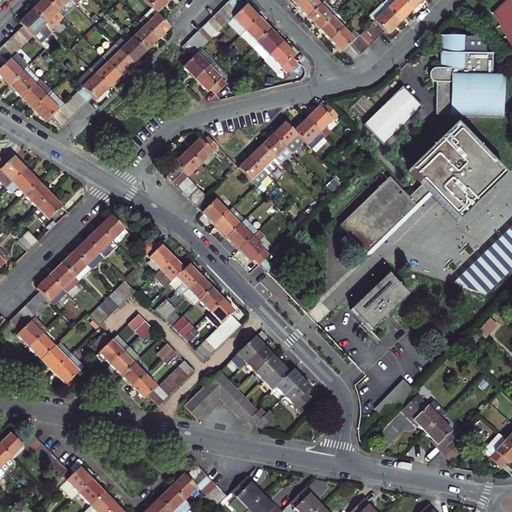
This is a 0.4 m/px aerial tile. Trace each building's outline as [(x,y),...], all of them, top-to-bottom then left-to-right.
[(43,0),(31,12),(50,31),(63,19),(43,0)] [(43,0),(63,19),(75,7),(68,0),(43,0)] [(142,0),(153,11),(157,14),(169,2),(167,0),(142,0)] [(243,10),(233,0),(232,0),(227,5),(238,15),(243,10)] [(245,33),(259,19),(246,6),(248,5),(243,0),(233,0),(243,10),(238,15),(232,20),(228,24),(240,37),(245,33)] [(304,0),(297,7),(308,19),(322,5),(317,0),(304,0)] [(338,12),(327,0),(322,5),(308,19),(319,30),(333,16),(338,12)] [(413,11),(402,0),(386,0),(383,4),(401,22),(413,11)] [(402,0),(413,11),(423,0),(402,0)] [(511,0),(505,0),(508,3),(494,17),(511,50),(511,0)] [(383,4),(370,17),(374,21),(384,32),(388,35),(401,22),(383,4)] [(238,15),(227,5),(222,10),(232,20),(238,15)] [(228,24),(232,20),(222,10),(217,15),(227,25),(228,24)] [(171,29),(157,14),(153,11),(140,23),(144,27),(158,41),(171,29)] [(31,12),(19,24),(22,27),(33,38),(38,43),(50,31),(31,12)] [(227,25),(217,15),(212,20),(222,30),(227,26),(227,25)] [(97,20),(93,16),(89,21),(93,24),(97,20)] [(331,42),(345,28),(333,16),(319,30),(331,42)] [(271,32),(259,19),(245,33),(257,45),(271,32)] [(222,30),(212,20),(207,24),(217,35),(222,30)] [(108,26),(104,21),(98,26),(103,31),(108,26)] [(384,32),(374,21),(369,27),(379,37),(384,32)] [(217,35),(207,24),(202,30),(212,40),(214,38),(217,35)] [(28,43),(33,38),(22,27),(17,32),(28,43)] [(131,39),(146,53),(158,41),(144,27),(131,39)] [(379,37),(369,27),(364,31),(375,42),(379,37)] [(356,39),(345,28),(331,42),(342,54),(344,51),(350,46),(355,41),(356,39)] [(212,40),(202,30),(197,35),(207,45),(212,40)] [(94,34),(90,31),(85,36),(88,40),(94,34)] [(375,42),(364,31),(359,37),(370,47),(375,42)] [(28,43),(17,32),(12,37),(23,48),(28,43)] [(269,58),(283,44),(271,32),(257,45),(252,49),(265,62),(269,58)] [(245,33),(240,37),(252,49),(257,45),(245,33)] [(207,45),(197,35),(192,39),(202,50),(207,45)] [(18,53),(23,48),(12,37),(7,42),(18,53)] [(359,37),(356,39),(355,41),(365,52),(370,47),(359,37)] [(432,84),(434,84),(436,85),(435,116),(504,118),(505,77),(493,77),(493,56),(465,55),(466,38),(441,37),(440,70),(436,70),(433,71),(430,73),(429,76),(429,79),(431,82),(432,84)] [(146,53),(131,39),(125,45),(120,40),(114,46),(133,65),(146,53)] [(202,50),(192,39),(187,44),(197,55),(200,52),(202,50)] [(365,52),(355,41),(350,46),(360,56),(365,52)] [(7,42),(1,47),(12,59),(14,57),(18,53),(7,42)] [(197,55),(187,44),(181,49),(192,60),(197,55)] [(293,60),(295,57),(283,44),(269,58),(281,70),(287,76),(298,65),(293,60)] [(114,46),(102,58),(121,78),(133,65),(114,46)] [(360,56),(350,46),(344,51),(354,62),(360,56)] [(12,59),(1,47),(0,48),(0,55),(7,63),(12,59)] [(200,52),(197,55),(192,60),(182,69),(195,82),(213,64),(200,52)] [(51,61),(45,56),(42,59),(47,64),(51,61)] [(27,69),(14,57),(12,59),(7,63),(2,68),(0,65),(0,77),(9,87),(27,69)] [(121,78),(102,58),(89,70),(108,90),(121,78)] [(281,70),(269,58),(265,62),(264,63),(276,75),(281,70)] [(225,77),(213,64),(195,82),(207,95),(211,91),(216,97),(227,87),(221,81),(225,77)] [(21,100),(39,82),(27,69),(9,87),(21,100)] [(89,70),(77,83),(83,89),(92,99),(96,102),(108,90),(89,70)] [(52,94),(39,82),(21,100),(33,112),(46,99),(52,94)] [(87,104),(92,99),(83,89),(77,94),(87,104)] [(364,126),(375,138),(383,146),(421,109),(402,89),(375,115),(364,126)] [(62,109),(64,107),(52,94),(46,99),(58,112),(62,109)] [(72,99),(82,109),(87,104),(77,94),(72,99)] [(56,113),(58,112),(46,99),(33,112),(44,124),(52,117),(56,113)] [(82,109),(72,99),(67,103),(77,114),(82,109)] [(77,114),(67,103),(64,107),(62,109),(71,119),(77,114)] [(320,134),(325,139),(330,134),(325,128),(338,116),(327,105),(322,111),(319,108),(309,118),(306,120),(320,134)] [(66,124),(71,119),(62,109),(58,112),(56,113),(66,124)] [(66,124),(56,113),(52,117),(62,128),(66,124)] [(307,146),(320,134),(306,120),(293,132),(303,142),(307,146)] [(293,132),(285,123),(272,136),(290,154),(303,142),(293,132)] [(505,177),(456,127),(409,172),(421,184),(434,198),(458,222),(505,177)] [(307,146),(312,151),(325,139),(320,134),(307,146)] [(279,165),(290,154),(272,136),(261,147),(274,160),(279,165)] [(202,143),(200,140),(186,153),(199,167),(219,148),(208,137),(202,143)] [(279,165),(274,160),(261,147),(249,158),(262,171),(267,176),(279,165)] [(174,165),(176,167),(182,174),(187,179),(199,167),(186,153),(174,165)] [(0,183),(3,187),(24,167),(14,157),(5,165),(0,159),(0,183)] [(262,171),(249,158),(238,169),(251,182),(262,171)] [(18,196),(22,192),(35,179),(24,167),(3,187),(12,195),(14,193),(18,196)] [(165,178),(171,184),(182,174),(176,167),(165,178)] [(256,187),(267,176),(262,171),(251,182),(255,187),(256,187)] [(171,184),(177,189),(187,179),(182,174),(171,184)] [(22,192),(34,204),(48,191),(35,179),(22,192)] [(177,189),(182,194),(192,184),(187,179),(177,189)] [(342,186),(335,179),(326,187),(333,194),(342,186)] [(390,180),(374,195),(396,220),(413,204),(407,197),(390,180)] [(187,199),(197,189),(192,184),(182,194),(187,199)] [(421,184),(407,197),(413,204),(396,220),(363,251),(346,233),(338,241),(362,266),(434,198),(421,184)] [(187,199),(192,204),(202,194),(197,189),(187,199)] [(48,191),(34,204),(29,210),(45,225),(63,207),(48,191)] [(196,209),(207,199),(202,194),(192,204),(196,209)] [(346,233),(363,251),(396,220),(374,195),(340,227),(346,233)] [(207,199),(196,209),(202,215),(212,204),(207,199)] [(202,215),(214,227),(229,212),(217,200),(212,204),(202,215)] [(247,219),(235,207),(229,212),(214,227),(226,239),(247,219)] [(129,237),(110,218),(98,230),(117,249),(129,237)] [(239,252),(253,237),(259,232),(247,219),(226,239),(239,252)] [(98,230),(86,242),(100,256),(104,260),(105,261),(117,249),(98,230)] [(17,236),(27,246),(31,241),(22,231),(17,236)] [(277,250),(259,232),(253,237),(272,255),(277,250)] [(21,252),(27,246),(17,236),(11,241),(21,252)] [(272,255),(253,237),(239,252),(251,264),(254,261),(260,267),(272,255)] [(139,250),(145,255),(155,246),(149,240),(139,250)] [(100,256),(86,242),(74,254),(87,268),(100,256)] [(145,255),(161,271),(173,260),(162,248),(160,250),(155,246),(145,255)] [(91,272),(87,268),(74,254),(61,267),(79,285),(91,272)] [(100,256),(87,268),(91,272),(104,260),(100,256)] [(167,289),(169,287),(185,272),(173,260),(161,271),(155,277),(167,289)] [(67,297),(79,285),(61,267),(49,279),(63,293),(67,297)] [(184,295),(201,279),(189,267),(185,272),(169,287),(181,299),(184,295)] [(410,297),(390,277),(354,312),(373,332),(410,297)] [(50,305),(63,293),(49,279),(37,291),(40,294),(50,305)] [(200,302),(213,290),(201,279),(184,295),(196,307),(200,302)] [(118,289),(128,299),(134,294),(123,283),(118,289)] [(128,299),(118,289),(113,293),(123,304),(128,299)] [(224,302),(213,290),(200,302),(212,314),(224,302)] [(50,305),(54,309),(67,297),(63,293),(50,305)] [(118,309),(123,304),(113,293),(112,294),(108,298),(118,309)] [(45,310),(50,305),(40,294),(35,299),(45,310)] [(113,314),(118,309),(108,298),(102,303),(113,314)] [(35,299),(30,304),(41,315),(45,310),(35,299)] [(172,307),(167,302),(156,312),(162,317),(172,307)] [(232,316),(235,313),(224,302),(212,314),(206,320),(217,331),(222,326),(227,321),(232,316)] [(97,309),(108,319),(113,314),(102,303),(100,306),(97,309)] [(30,304),(25,309),(35,320),(36,320),(41,315),(30,304)] [(176,314),(177,313),(172,307),(162,317),(167,323),(176,314)] [(30,325),(31,324),(35,320),(25,309),(20,314),(30,325)] [(108,319),(97,309),(92,313),(103,324),(108,319)] [(103,324),(92,313),(88,318),(94,325),(98,329),(103,324)] [(20,314),(15,319),(25,330),(30,325),(20,314)] [(176,314),(167,323),(173,329),(182,320),(176,314)] [(237,331),(242,327),(232,316),(227,321),(237,331)] [(139,317),(128,327),(135,334),(145,323),(139,317)] [(182,320),(173,329),(179,334),(190,324),(184,318),(182,320)] [(15,319),(9,324),(20,335),(25,330),(15,319)] [(35,320),(31,324),(43,337),(48,332),(36,320),(35,320)] [(490,320),(478,333),(484,338),(496,326),(490,320)] [(232,337),(237,331),(227,321),(222,326),(232,337)] [(151,328),(145,323),(135,334),(140,339),(151,328)] [(30,325),(25,330),(20,335),(17,338),(30,350),(43,337),(31,324),(30,325)] [(179,334),(185,340),(196,330),(190,324),(179,334)] [(232,337),(222,326),(217,331),(227,342),(232,337)] [(140,339),(145,344),(156,334),(151,328),(140,339)] [(190,345),(200,335),(196,330),(185,340),(190,345)] [(227,342),(217,331),(212,336),(222,346),(227,342)] [(101,354),(112,343),(105,336),(94,346),(101,354)] [(217,351),(222,346),(212,336),(207,341),(217,351)] [(55,349),(43,337),(30,350),(41,362),(55,349)] [(99,356),(111,368),(130,349),(118,337),(112,343),(101,354),(99,356)] [(256,338),(250,344),(245,349),(232,361),(241,370),(247,364),(264,347),(256,338)] [(217,351),(207,341),(201,346),(212,357),(217,351)] [(54,375),(67,362),(72,357),(59,345),(55,349),(41,362),(54,375)] [(158,356),(163,361),(174,351),(168,346),(158,356)] [(196,351),(207,362),(212,357),(201,346),(196,351)] [(264,347),(247,364),(256,373),(274,356),(264,347)] [(111,368),(122,379),(136,366),(141,361),(130,349),(111,368)] [(169,367),(179,356),(174,351),(163,361),(169,367)] [(282,365),(274,356),(256,373),(265,382),(282,365)] [(80,375),(85,370),(72,357),(67,362),(80,375)] [(147,377),(152,372),(141,361),(136,366),(147,377)] [(66,388),(80,375),(67,362),(54,375),(66,388)] [(196,373),(185,362),(180,368),(190,378),(196,373)] [(277,388),(291,374),(282,365),(265,382),(274,391),(277,388)] [(134,390),(147,377),(136,366),(122,379),(134,390)] [(190,378),(180,368),(175,373),(185,383),(190,378)] [(294,371),(291,374),(277,388),(286,397),(304,380),(294,371)] [(185,383),(175,373),(170,377),(180,388),(185,383)] [(220,374),(208,385),(217,395),(221,399),(233,387),(220,374)] [(149,399),(155,393),(159,389),(147,377),(134,390),(145,402),(149,399)] [(180,388),(170,377),(165,383),(175,393),(180,388)] [(312,388),(304,380),(286,397),(300,411),(313,399),(307,393),(312,388)] [(416,395),(402,382),(373,411),(386,425),(416,395)] [(175,393),(165,383),(159,388),(170,398),(175,393)] [(217,395),(208,385),(203,390),(216,403),(221,399),(217,395)] [(233,387),(221,399),(226,404),(238,392),(233,387)] [(159,388),(159,389),(155,393),(165,403),(170,398),(159,388)] [(210,409),(216,403),(203,390),(198,395),(210,409)] [(243,397),(238,392),(226,404),(231,409),(243,397)] [(165,403),(155,393),(149,399),(159,409),(165,403)] [(204,415),(210,409),(198,395),(193,400),(191,402),(204,415)] [(231,409),(237,414),(248,403),(246,401),(243,397),(231,409)] [(416,424),(425,433),(439,420),(443,416),(434,407),(430,410),(420,399),(404,414),(414,425),(416,424)] [(198,421),(204,415),(191,402),(187,406),(185,408),(198,421)] [(237,414),(242,420),(254,408),(248,403),(237,414)] [(249,423),(258,414),(254,408),(242,420),(247,425),(249,423)] [(249,423),(255,429),(257,426),(266,417),(260,412),(258,414),(249,423)] [(263,431),(275,419),(270,414),(266,417),(257,426),(263,431)] [(456,438),(439,420),(425,433),(434,442),(432,444),(440,452),(451,443),(456,438)] [(0,447),(11,459),(23,448),(21,446),(10,434),(0,443),(0,447)] [(26,451),(37,440),(32,435),(21,446),(23,448),(26,451)] [(26,451),(31,456),(42,445),(37,440),(26,451)] [(491,458),(502,468),(507,463),(509,465),(511,462),(511,447),(506,442),(491,458)] [(455,447),(451,443),(440,452),(444,458),(455,447)] [(31,456),(36,461),(47,450),(42,445),(31,456)] [(16,464),(11,459),(0,447),(0,470),(4,475),(16,464)] [(450,463),(460,453),(455,447),(444,458),(450,463)] [(36,461),(40,466),(52,455),(47,450),(36,461)] [(40,466),(45,472),(57,460),(52,455),(40,466)] [(45,472),(50,477),(62,465),(57,460),(45,472)] [(50,477),(55,482),(67,470),(62,465),(50,477)] [(185,477),(190,482),(201,471),(196,466),(185,477)] [(77,495),(92,481),(80,468),(72,476),(60,487),(59,489),(71,501),(77,495)] [(60,487),(72,476),(67,470),(55,482),(60,487)] [(195,487),(206,477),(201,471),(190,482),(195,487)] [(196,488),(195,487),(190,482),(185,477),(183,474),(170,487),(183,501),(196,488)] [(196,488),(200,492),(211,482),(206,477),(195,487),(196,488)] [(263,496),(254,487),(256,486),(247,477),(232,491),(249,509),(263,496)] [(77,495),(89,508),(104,493),(92,481),(77,495)] [(200,492),(205,497),(216,487),(211,482),(200,492)] [(183,501),(170,487),(157,500),(169,511),(183,511),(189,507),(183,501)] [(205,497),(211,502),(221,492),(216,487),(205,497)] [(316,511),(322,507),(313,498),(314,497),(306,488),(292,502),(301,511),(316,511)] [(246,511),(249,509),(232,491),(226,497),(241,511),(246,511)] [(215,507),(226,497),(221,492),(211,502),(215,507)] [(108,511),(116,506),(104,493),(89,508),(84,511),(108,511)] [(280,511),(272,503),(270,504),(263,496),(249,509),(246,511),(280,511)] [(169,511),(157,500),(145,511),(169,511)] [(373,508),(365,500),(353,511),(374,511),(371,509),(373,508)]
